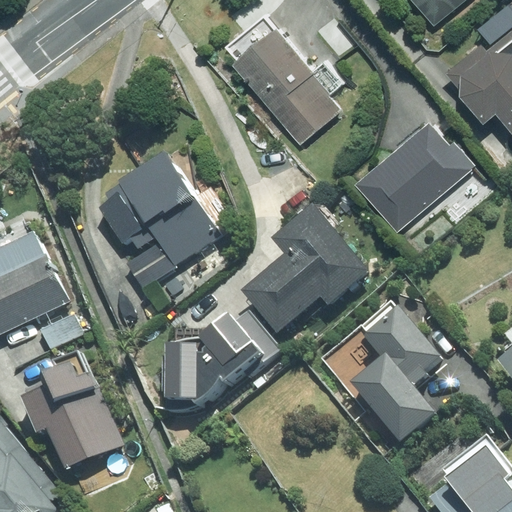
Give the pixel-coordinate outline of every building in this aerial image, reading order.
[(388,0),(390,2),(392,0),(419,0),(438,22),(465,0),(388,0)] [(285,19),(238,56),(304,140),(351,103),(285,19)] [(511,31),(491,49),(486,43),(451,71),(489,117),(500,107),(511,121),(511,31)] [(359,177),(402,226),(477,162),(458,140),(454,143),(431,115),(359,177)] [(229,236),(173,149),(112,188),(118,198),(105,206),(129,242),(138,237),(147,252),(132,262),(148,288),(229,236)] [(376,269),(323,203),(282,236),(294,251),(249,287),(285,331),(330,295),(335,302),(376,269)] [(0,275),(0,323),(5,333),(75,300),(40,228),(0,247),(0,275),(0,276),(0,275)] [(449,355),(407,302),(371,331),(391,356),(360,379),(406,438),(442,410),(420,383),(435,371),(432,368),(449,355)] [(214,340),(209,344),(209,341),(177,340),(177,354),(168,354),(167,405),(192,406),(199,414),(286,347),(256,308),(244,317),(238,310),(208,332),(214,340)] [(77,313),(45,328),(54,347),(86,332),(77,313)] [(54,428),(69,467),(128,444),(93,355),(50,371),(53,381),(28,391),(44,432),(54,428)] [(65,493),(6,419),(0,423),(0,511),(60,511),(65,509),(57,499),(65,493)] [(511,511),(511,454),(495,433),(443,473),(451,482),(434,495),(447,511),(511,511)]
